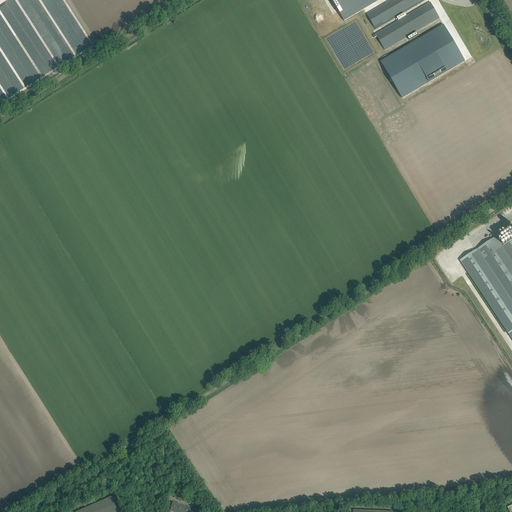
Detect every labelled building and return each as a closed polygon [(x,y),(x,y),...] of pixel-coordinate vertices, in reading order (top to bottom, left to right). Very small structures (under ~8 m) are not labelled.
[(331,0),(344,21),(379,0),(331,0)] [(390,0),(367,14),(375,28),(423,0),(390,0)] [(375,38),(377,37),(385,50),(440,18),(430,2),(373,36),(375,38)] [(444,24),(381,62),(402,98),(465,61),(444,24)] [(466,63),(432,83),(442,100),(476,80),(466,63)] [(497,236),(460,261),(511,339),(511,239),(503,245),(497,236)] [(76,511),(118,511),(112,496),(76,511)] [(169,511),(172,511),(194,511),(196,509),(172,502),(169,511)]
